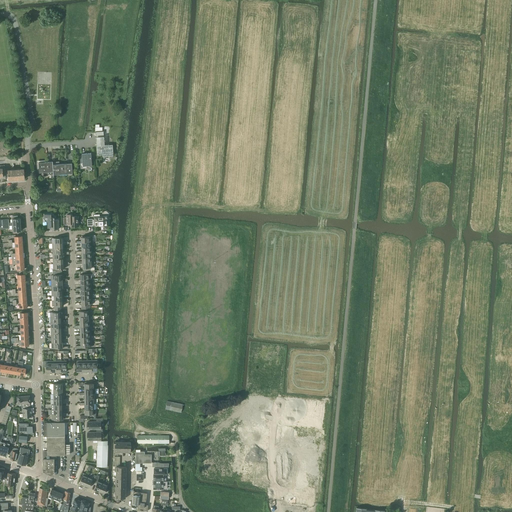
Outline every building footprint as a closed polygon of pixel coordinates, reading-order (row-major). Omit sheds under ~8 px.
[(109,145),(96,146),(97,155),(110,154),(113,154),(112,144),(109,145)] [(82,159),(80,159),(80,162),(82,162),(83,166),(86,166),(87,166),(92,166),(91,153),(82,154),(82,159)] [(45,174),(53,174),(53,175),(52,161),(38,162),(39,173),(44,172),(44,174),(45,174)] [(53,164),(53,175),(58,174),(58,176),(60,175),(72,176),(72,173),(72,163),(67,163),(66,163),(66,162),(63,162),(64,163),(59,164),(59,161),(53,162),(53,164)] [(24,169),(15,170),(16,180),(24,179),(24,169)] [(15,170),(8,170),(9,180),(16,180),(15,170)] [(44,214),(44,220),(45,221),(46,222),(47,222),(48,227),(54,227),(54,229),(59,229),(58,219),(54,220),(54,218),(51,218),(51,214),(44,214)] [(66,217),(63,217),(63,225),(67,225),(70,225),(70,227),(79,227),(78,216),(70,216),(70,214),(66,215),(66,217)] [(87,219),(87,226),(93,226),(93,225),(94,225),(94,226),(99,225),(99,224),(101,224),(101,230),(108,229),(107,216),(100,216),(99,214),(94,214),(94,220),(92,220),(92,219),(87,219)] [(12,222),(8,222),(8,224),(8,225),(20,224),(20,222),(21,222),(21,219),(20,219),(20,218),(17,218),(17,215),(12,216),(13,219),(12,219),(12,222)] [(0,228),(6,228),(5,224),(8,224),(8,222),(8,219),(0,219),(0,228)] [(82,261),(80,261),(80,264),(82,263),(83,271),(94,270),(94,267),(93,267),(93,263),(95,263),(94,262),(93,262),(91,262),(82,262),(82,261)] [(53,272),(62,272),(62,268),(64,268),(64,264),(64,263),(53,264),(53,269),(53,272)] [(83,274),(80,274),(81,278),(81,279),(91,279),(91,273),(94,273),(95,273),(94,270),(83,271),(83,274)] [(53,275),(51,275),(51,280),(62,280),(62,281),(65,281),(65,278),(62,279),(62,274),(62,272),(53,272),(53,275)] [(81,300),(81,298),(79,298),(79,301),(81,301),(82,308),(90,308),(90,304),(92,304),(92,299),(81,300)] [(55,306),(55,309),(61,309),(61,306),(63,305),(63,301),(63,300),(54,300),(52,301),(53,306),(55,306)] [(80,316),(90,316),(90,308),(82,308),(82,311),(79,311),(79,315),(80,316)] [(50,312),(50,317),(62,317),(61,318),(64,318),(64,316),(61,316),(61,309),(55,309),(55,312),(50,312)] [(45,361),(43,361),(43,367),(45,367),(45,372),(51,372),(51,361),(45,361)] [(30,395),(17,396),(18,404),(21,404),(21,409),(23,409),(23,417),(32,417),(32,416),(31,408),(30,408),(30,403),(31,403),(30,395)] [(165,409),(180,413),(182,405),(166,401),(165,409)] [(85,415),(80,415),(80,418),(88,418),(88,415),(94,414),(94,418),(96,418),(96,409),(85,409),(85,415)] [(88,429),(96,429),(96,428),(101,428),(101,422),(102,422),(102,418),(96,418),(96,422),(87,422),(87,425),(87,427),(87,428),(88,429)] [(47,451),(43,451),(43,463),(43,467),(43,471),(44,471),(47,473),(51,474),(51,475),(51,474),(54,471),(54,459),(56,459),(56,455),(65,455),(65,454),(70,454),(70,444),(65,444),(65,436),(65,434),(67,434),(67,422),(60,422),(56,422),(44,423),(44,437),(47,437),(47,438),(47,451)] [(19,423),(19,431),(23,431),(27,431),(27,433),(32,433),(33,433),(32,426),(28,426),(27,426),(27,423),(19,423)] [(88,433),(87,434),(87,436),(88,436),(88,440),(90,440),(90,441),(93,441),(93,440),(101,440),(101,439),(102,439),(104,437),(104,434),(102,433),(102,432),(102,429),(101,429),(101,428),(96,428),(96,429),(96,432),(88,432),(88,433)] [(137,443),(169,443),(169,435),(137,435),(137,443)] [(114,444),(113,449),(115,449),(115,451),(131,452),(131,442),(115,441),(115,444),(114,444)] [(1,442),(0,443),(0,453),(7,455),(9,444),(1,442)] [(108,446),(98,445),(97,467),(107,467),(108,446)] [(10,447),(9,454),(11,454),(10,459),(15,460),(18,449),(10,447)] [(17,462),(17,463),(26,465),(28,455),(29,449),(21,447),(19,453),(17,461),(17,462)] [(135,452),(135,464),(140,464),(140,462),(142,462),(151,462),(151,455),(144,455),(144,452),(136,452),(135,452)] [(115,498),(125,498),(126,467),(116,466),(115,498)] [(154,474),(153,474),(153,489),(163,489),(166,489),(167,481),(163,481),(163,474),(167,474),(167,468),(154,468),(154,474)] [(8,472),(6,484),(14,484),(15,473),(8,472)] [(83,473),(78,484),(83,486),(87,477),(88,475),(83,473)] [(91,481),(94,482),(96,476),(94,475),(92,479),(87,477),(83,486),(88,488),(91,481)] [(93,490),(98,492),(102,483),(97,481),(99,477),(96,476),(94,482),(96,483),(93,490)] [(102,483),(98,492),(103,494),(107,485),(102,483)] [(37,504),(45,505),(47,489),(39,488),(40,488),(37,504)] [(49,496),(54,498),(57,491),(51,489),(49,496)] [(57,491),(54,498),(60,501),(63,494),(57,491)] [(133,491),(132,503),(138,504),(139,504),(140,495),(140,492),(133,491)] [(138,504),(137,510),(147,511),(148,505),(146,504),(147,493),(140,492),(140,495),(139,504),(138,504)] [(21,497),(20,503),(21,503),(22,503),(22,504),(22,505),(22,507),(21,511),(22,511),(25,511),(26,511),(27,509),(33,510),(34,503),(27,503),(28,498),(21,497)] [(77,511),(78,510),(81,501),(77,500),(75,499),(74,499),(70,509),(77,511)] [(86,501),(83,500),(82,500),(81,501),(78,510),(82,511),(89,511),(90,506),(88,506),(89,503),(88,502),(86,502),(86,501)] [(8,503),(1,503),(1,509),(4,509),(3,511),(11,511),(11,510),(8,510),(8,503)]
